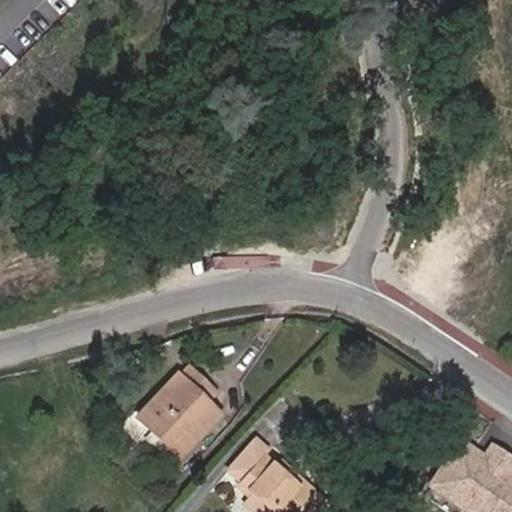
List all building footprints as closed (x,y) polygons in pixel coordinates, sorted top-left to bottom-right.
[(184,383),(175,375),(141,412),(158,426),(149,436),(167,452),(175,441),(188,452),(197,443),(222,415),(199,395),(208,384),(193,371),(184,383)] [(475,448),(462,439),(433,484),(472,511),(511,511),(511,480),(509,479),(511,475),(511,457),(494,445),(486,456),(483,461),(472,453),(475,448)] [(259,446),(232,474),(257,495),(251,502),(262,511),(275,511),(276,511),(277,511),(327,511),(331,508),(296,477),(292,482),(279,471),(268,462),(272,457),(259,446)] [(475,448),(472,453),(483,461),(486,456),(475,448)] [(283,466),(279,471),(292,482),(296,477),(283,466)]
